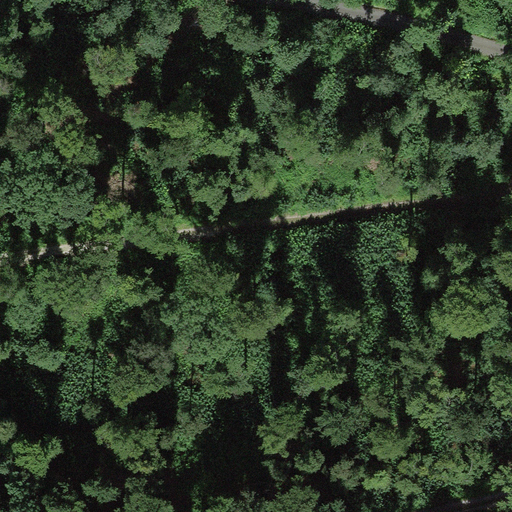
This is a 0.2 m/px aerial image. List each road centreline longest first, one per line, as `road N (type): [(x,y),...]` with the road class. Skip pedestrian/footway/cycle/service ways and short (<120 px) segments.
road 1 (track): [(0,259),(498,197),(511,188)]
road 2 (track): [(511,56),(387,19),(280,0)]
